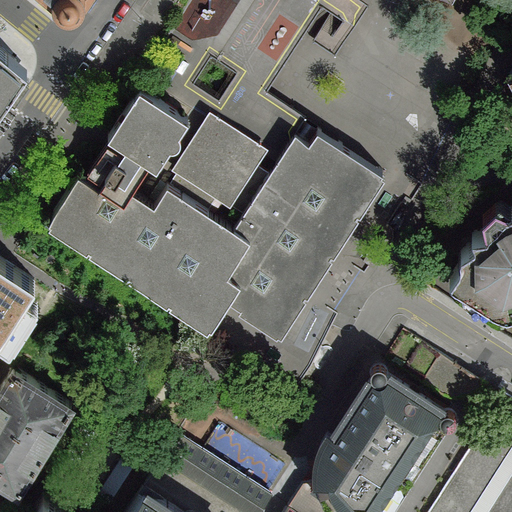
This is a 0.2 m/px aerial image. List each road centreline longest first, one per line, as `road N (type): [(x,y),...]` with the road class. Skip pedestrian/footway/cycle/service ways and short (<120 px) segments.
road 1 (residential): [(511,363),(393,296),(312,413)]
road 2 (residential): [(0,161),(74,55)]
